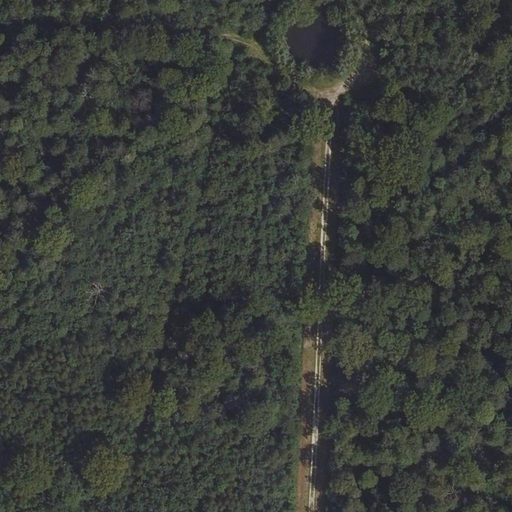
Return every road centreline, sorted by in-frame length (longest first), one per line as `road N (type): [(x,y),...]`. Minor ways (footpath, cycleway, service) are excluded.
road 1 (track): [(314,511),(331,102)]
road 2 (track): [(511,196),(419,130),(364,73)]
